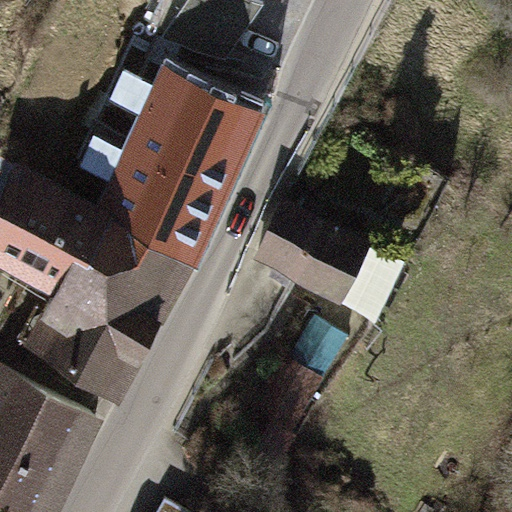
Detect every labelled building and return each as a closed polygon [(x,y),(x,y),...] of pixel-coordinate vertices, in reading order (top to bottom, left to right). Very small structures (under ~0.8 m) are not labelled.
[(157,0),(141,35),(206,66),(237,0),(157,0)] [(206,108),(159,83),(147,107),(113,89),(89,133),(121,149),(97,195),(153,228),(184,157),(206,108)] [(0,345),(0,382),(46,409),(118,287),(153,228),(97,195),(20,150),(0,184),(0,228),(48,256),(14,314),(65,344),(48,373),(0,345)] [(340,302),(375,242),(291,194),(274,224),(256,255),(340,302)] [(0,483),(4,478),(46,409),(0,382),(0,483)]
